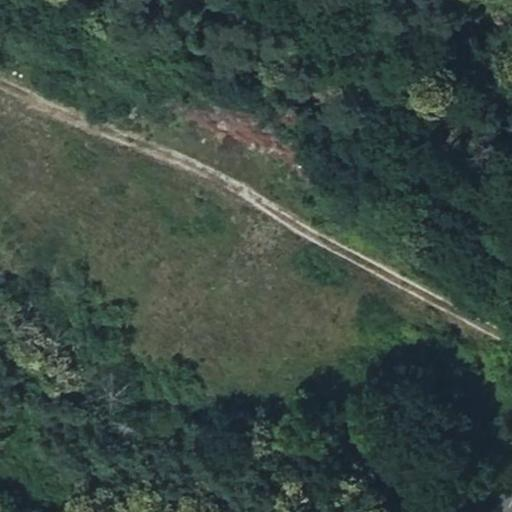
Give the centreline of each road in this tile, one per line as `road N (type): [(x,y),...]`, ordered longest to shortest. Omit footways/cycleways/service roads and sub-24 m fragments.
road 1 (track): [(0,97),(265,211),(511,351)]
road 2 (track): [(511,228),(453,189),(295,0)]
